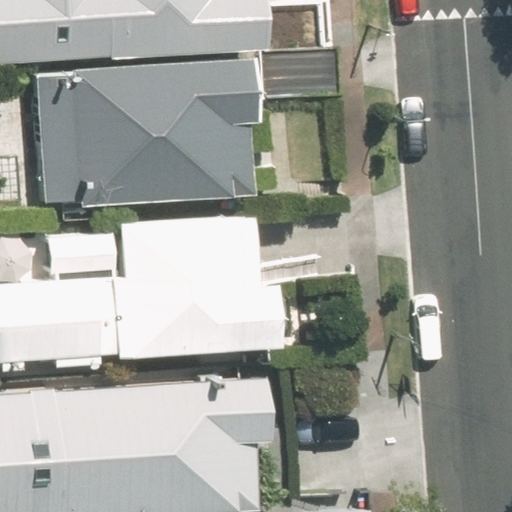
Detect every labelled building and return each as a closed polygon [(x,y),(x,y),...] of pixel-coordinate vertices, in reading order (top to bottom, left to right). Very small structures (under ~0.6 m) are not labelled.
[(77,0),(78,23),(94,23),(95,57),(242,51),(247,51),(259,51),(256,0),(77,0)] [(330,50),(260,53),(262,93),(332,89),(330,50)] [(39,205),(240,198),(237,116),(249,115),(247,51),(242,51),(95,57),(34,59),(39,205)] [(110,233),(41,235),(43,278),(0,279),(0,359),(272,350),(269,275),(249,275),(246,212),(109,217),(110,233)] [(0,389),(0,511),(244,511),(240,441),(260,440),(256,374),(0,389)]
